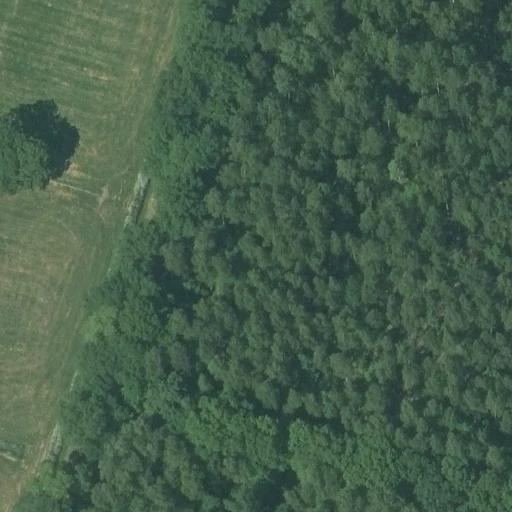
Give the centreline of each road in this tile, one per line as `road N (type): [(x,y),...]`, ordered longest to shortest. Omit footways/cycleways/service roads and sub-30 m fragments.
road 1 (track): [(236,0),(102,417)]
road 2 (track): [(431,511),(102,417)]
